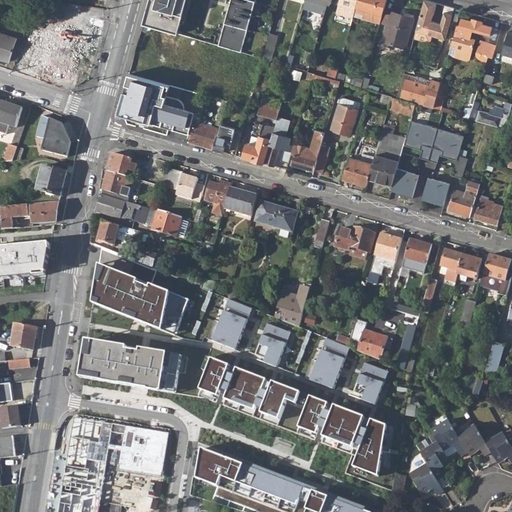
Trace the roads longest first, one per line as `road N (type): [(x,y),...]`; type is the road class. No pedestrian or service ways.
road 1 (residential): [(98,128),(511,246)]
road 2 (tertiary): [(98,128),(49,400)]
road 3 (residential): [(171,511),(184,434),(175,420),(49,400)]
road 4 (tertiary): [(131,0),(101,117)]
